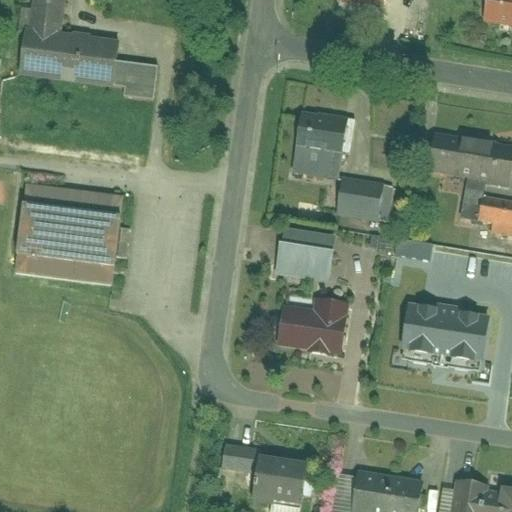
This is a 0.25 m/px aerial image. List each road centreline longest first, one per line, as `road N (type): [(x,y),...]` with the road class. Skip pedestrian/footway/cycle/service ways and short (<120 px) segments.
road 1 (residential): [(252,46),(210,352),(216,382)]
road 2 (residential): [(511,440),(242,395),(216,382)]
road 3 (residential): [(252,46),(511,87)]
